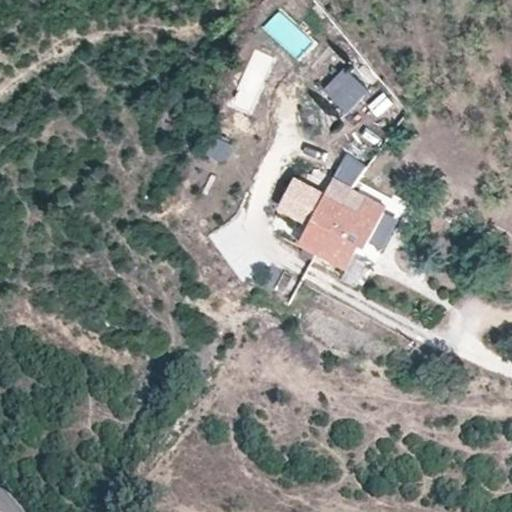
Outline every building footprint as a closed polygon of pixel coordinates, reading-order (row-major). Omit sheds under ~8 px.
[(346,111),(369,88),(345,65),(322,88),(346,111)] [(379,116),(395,102),(384,90),(368,104),(379,116)] [(214,132),(203,151),(224,162),(235,143),(214,132)] [(367,244),(388,205),(337,178),(327,197),(294,180),(277,211),(308,227),(300,242),(349,267),(362,242),(367,244)] [(507,255),(499,246),(490,254),(498,263),(507,255)]
